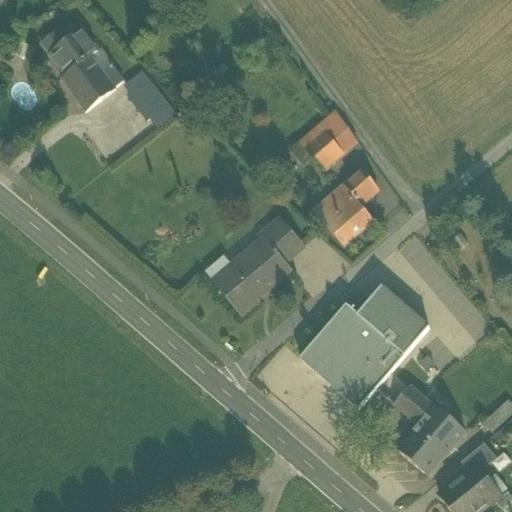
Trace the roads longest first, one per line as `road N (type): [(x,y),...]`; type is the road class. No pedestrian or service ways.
road 1 (residential): [(221,390),(511,141)]
road 2 (tertiary): [(221,390),(0,202)]
road 3 (tertiary): [(361,511),(221,390)]
